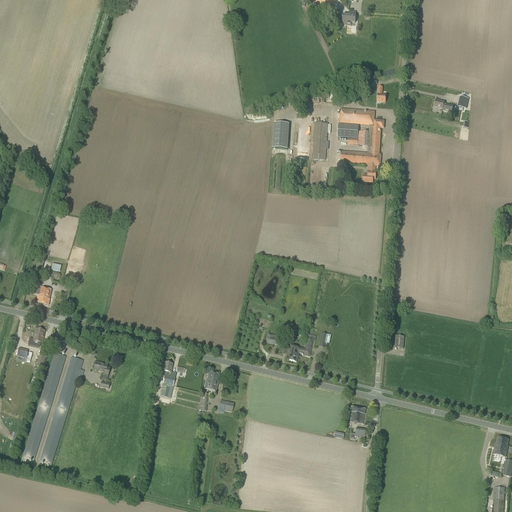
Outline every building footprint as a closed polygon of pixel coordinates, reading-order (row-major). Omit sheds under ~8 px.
[(340,13),(331,4),(323,11),(332,21),(340,13)] [(318,10),(317,9),(310,15),(317,22),(323,15),(318,9),(318,10)] [(347,18),(346,26),(351,27),(351,23),(355,24),(355,23),(356,22),(356,20),(355,19),(356,16),(352,16),(352,12),(349,12),(348,16),(348,18),(347,18)] [(348,18),(348,16),(343,15),(340,15),(339,18),(343,18),(342,26),(346,26),(347,18),(348,18)] [(382,95),(382,88),(379,88),(378,95),(377,103),(385,103),(386,96),(382,95)] [(452,113),(453,106),(444,104),(444,102),(435,101),(434,108),(442,110),(442,111),(452,113)] [(377,173),(375,172),(376,167),(380,167),(381,156),(379,155),(381,129),(384,129),(384,121),(374,121),(375,112),(340,110),(339,124),(369,126),(369,133),(359,133),(358,146),(368,147),(367,154),(342,152),(341,164),(368,166),(368,172),(368,176),(364,176),(363,183),(374,184),(374,180),(376,180),(377,173)] [(325,162),(328,124),(315,123),(312,160),(325,162)] [(274,124),(272,149),(288,150),(290,125),(274,124)] [(358,126),(339,125),(338,138),(357,139),(358,126)] [(40,277),(44,261),(38,260),(34,275),(40,277)] [(48,306),(49,301),(52,291),(41,288),(41,287),(31,285),(29,294),(38,296),(36,303),(48,306)] [(41,344),(44,331),(36,330),(33,342),(41,344)] [(403,349),(404,337),(396,336),(395,349),(403,349)] [(298,353),(302,354),(302,356),(309,357),(313,341),(306,340),(304,350),(299,348),(298,353)] [(298,353),(299,348),(289,346),(286,360),(296,363),(298,353)] [(26,359),(28,351),(19,348),(16,357),(26,359)] [(34,462),(66,357),(54,354),(22,459),(21,463),(24,464),(26,460),(34,462)] [(42,369),(46,357),(39,355),(36,367),(42,369)] [(71,358),(39,463),(51,467),(79,377),(80,371),(83,361),(71,358)] [(108,377),(110,368),(107,368),(108,365),(95,362),(93,370),(103,373),(103,375),(108,377)] [(170,399),(176,374),(171,373),(173,365),(164,363),(162,372),(163,372),(162,377),(165,377),(163,384),(160,397),(170,399)] [(217,381),(219,376),(209,373),(208,379),(207,379),(204,390),(216,392),(219,382),(217,381)] [(108,390),(110,384),(101,382),(99,388),(108,390)] [(206,411),(207,398),(200,397),(199,411),(206,411)] [(232,413),(234,404),(221,401),(219,410),(232,413)] [(364,415),(365,410),(351,408),(350,413),(351,413),(350,423),(363,425),(364,415)] [(367,439),(368,432),(365,431),(365,430),(356,428),(355,434),(350,433),(349,440),(354,440),(354,437),(364,439),(367,439)] [(501,452),(506,453),(508,447),(507,447),(508,440),(498,438),(496,444),(495,448),(501,450),(501,452)] [(505,457),(506,453),(501,452),(501,450),(495,448),(493,455),(505,457)] [(506,461),(502,476),(503,476),(510,478),(511,471),(511,470),(508,469),(510,461),(506,461)] [(503,511),(505,489),(494,488),(492,511),(503,511)]
